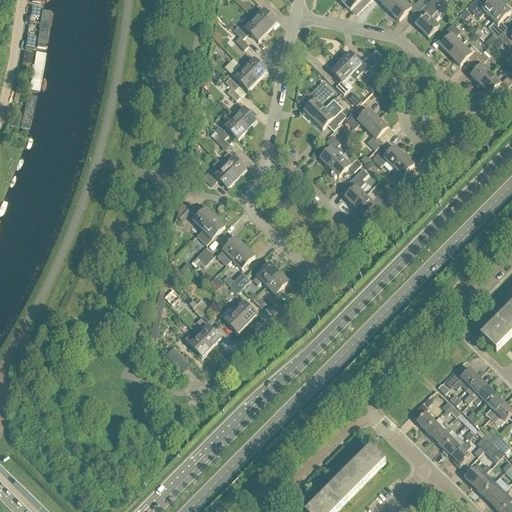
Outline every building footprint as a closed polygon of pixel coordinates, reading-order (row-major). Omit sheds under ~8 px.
[(367,0),(346,0),(341,5),(351,14),(352,14),(353,15),(358,10),(362,14),(371,4),(367,0)] [(386,0),(381,6),(390,15),(403,2),(400,0),(386,0)] [(485,16),(490,21),(503,8),(495,0),(488,7),(481,0),(470,12),(480,22),(485,16)] [(403,2),(390,15),(399,24),(410,14),(415,19),(426,9),(420,3),(416,7),(413,5),(409,9),(403,2)] [(420,15),(425,20),(416,29),(429,42),(440,30),(431,21),(441,10),(433,2),(420,15)] [(31,19),(38,20),(39,9),(32,8),(31,19)] [(490,51),(499,41),(508,32),(501,26),(511,16),(503,8),(490,21),(495,26),(489,31),(496,38),(487,48),(490,51)] [(264,13),(255,23),(268,36),(277,27),(264,13)] [(41,15),(35,52),(47,54),(52,16),(41,15)] [(449,20),(453,25),(458,20),(453,16),(449,20)] [(268,36),(255,23),(251,19),(242,29),(259,45),(268,36)] [(441,49),(451,59),(462,48),(456,42),(462,36),(453,28),(441,40),(446,44),(441,49)] [(234,35),(240,41),(243,43),(247,39),(238,30),(234,35)] [(479,32),(475,36),(480,41),(484,37),(479,32)] [(511,48),(511,36),(508,32),(499,41),(509,51),(511,48)] [(240,41),(236,45),(245,54),(249,49),(243,43),(240,41)] [(471,69),(472,69),(472,68),(483,57),(474,48),(469,54),(462,48),(451,59),(461,69),(466,64),(471,69)] [(30,67),(32,56),(24,54),(22,65),(30,67)] [(37,56),(29,93),(39,95),(48,59),(37,56)] [(345,60),(340,65),(357,81),(363,74),(365,77),(373,69),(365,61),(360,66),(350,56),(345,61),(345,60)] [(471,79),(481,89),(492,77),(483,68),(490,61),(484,56),(483,57),(472,68),(472,69),(477,74),(471,79)] [(254,63),(245,72),(258,85),(267,76),(254,63)] [(357,81),(340,65),(336,69),(336,70),(331,75),(342,85),(337,90),(344,98),(352,90),(350,88),(357,81)] [(258,85),(245,72),(242,69),(232,78),(249,94),(258,85)] [(492,77),(481,89),(485,93),(484,94),(484,96),(488,100),(490,100),(497,93),(502,98),(511,87),(511,83),(509,80),(502,87),(492,77)] [(375,83),(372,85),(378,90),(380,88),(383,85),(378,80),(375,83)] [(226,86),(232,92),(235,95),(239,90),(230,81),(226,86)] [(18,91),(25,93),(27,88),(23,87),(24,85),(21,84),(20,86),(19,85),(18,91)] [(308,120),(313,125),(325,113),(319,106),(331,93),(323,85),(309,99),(314,104),(304,115),(309,119),(308,120)] [(232,92),(228,96),(237,105),(241,101),(235,95),(232,92)] [(357,95),(352,100),(359,108),(365,103),(357,95)] [(37,102),(27,99),(20,132),(29,134),(37,102)] [(346,120),(338,112),(332,106),(325,113),(313,125),(317,129),(318,128),(323,133),(333,123),(338,128),(346,120)] [(244,112),(235,121),(248,134),(257,125),(244,112)] [(361,127),(368,134),(380,121),(375,117),(370,113),(359,123),(354,118),(347,126),(355,133),(361,127)] [(248,134),(235,121),(225,130),(239,143),(248,134)] [(380,121),(368,134),(374,140),(368,146),(376,154),(383,147),(378,142),(388,131),(383,126),(384,126),(380,121)] [(216,135),(218,137),(225,144),(229,139),(220,130),(216,135)] [(218,137),(214,142),(227,154),(231,150),(225,144),(218,137)] [(325,168),(329,172),(341,160),(335,154),(341,147),(333,139),(325,147),(330,152),(320,162),(325,167),(325,168)] [(387,164),(394,171),(406,159),(402,154),(401,155),(396,150),(386,160),(381,155),(373,163),(381,171),(387,164)] [(230,164),(225,170),(238,183),(247,174),(234,161),(235,161),(229,155),(225,160),(230,164)] [(365,167),(368,165),(370,163),(365,158),(361,163),(365,167)] [(354,176),(362,168),(353,159),(346,165),(341,160),(329,172),(333,177),(334,176),(339,181),(349,171),(354,176)] [(406,159),(394,171),(400,178),(394,184),(402,192),(410,184),(405,179),(415,169),(410,164),(410,163),(406,159)] [(238,183),(225,170),(218,164),(214,169),(216,174),(211,180),(208,177),(203,182),(212,191),(219,184),(228,193),(238,183)] [(368,165),(365,167),(364,169),(368,173),(372,169),(368,165)] [(349,207),(354,212),(366,199),(359,192),(366,186),(363,183),(368,178),(363,173),(350,186),(355,191),(345,201),(350,207),(349,207)] [(366,199),(354,212),(358,216),(359,215),(364,220),(374,210),(379,215),(387,207),(379,199),(373,206),(366,199)] [(176,219),(179,222),(182,225),(192,216),(183,208),(178,212),(178,218),(176,219)] [(193,225),(203,235),(216,221),(207,212),(193,225)] [(216,221),(203,235),(197,240),(207,250),(225,231),(216,221)] [(232,265),(246,251),(236,241),(223,255),(218,260),(227,270),(232,265)] [(246,251),(232,265),(241,274),(255,260),(246,251)] [(198,261),(202,265),(211,256),(207,252),(198,261)] [(211,256),(202,265),(206,269),(215,260),(211,256)] [(196,271),(202,265),(198,261),(192,267),(196,271)] [(267,289),(280,276),(271,267),(258,280),(253,284),(258,289),(262,285),(267,289)] [(242,275),(234,284),(238,288),(247,280),(242,275)] [(280,276),(267,289),(276,299),(290,285),(280,276)] [(217,280),(209,288),(216,295),(221,290),(220,289),(223,287),(217,280)] [(251,284),(247,280),(238,288),(242,293),(251,284)] [(242,293),(238,288),(234,284),(229,288),(238,297),(242,293)] [(176,290),(167,299),(176,308),(184,299),(176,290)] [(253,303),(262,312),(266,308),(258,299),(253,303)] [(240,302),(231,311),(248,328),(257,319),(244,306),(240,302)] [(198,308),(193,303),(189,307),(194,311),(198,308)] [(202,303),(198,308),(207,316),(211,312),(202,303)] [(207,316),(198,308),(194,311),(193,312),(202,321),(207,316)] [(511,308),(481,339),(497,355),(511,339),(511,308)] [(248,328),(231,311),(222,320),(226,324),(239,337),(248,328)] [(204,333),(199,338),(212,352),(221,342),(204,325),(200,328),(204,333)] [(212,352),(199,338),(194,343),(190,339),(185,343),(203,361),(212,352)] [(186,368),(188,365),(174,351),(167,358),(183,375),(188,370),(186,368)] [(462,389),(466,394),(479,381),(470,372),(461,381),(457,377),(447,387),(451,391),(454,389),(458,393),(462,389)] [(469,408),(473,405),(488,390),(479,381),(466,394),(471,398),(465,404),(469,408)] [(439,392),(446,398),(450,394),(443,388),(439,392)] [(483,403),(487,408),(497,398),(488,390),(473,405),(477,409),(483,403)] [(450,403),(454,407),(459,401),(456,398),(450,403)] [(486,418),(491,422),(506,407),(497,398),(487,408),(492,412),(486,418)] [(459,401),(454,407),(457,410),(462,404),(459,401)] [(511,413),(506,407),(491,422),(495,426),(500,421),(505,426),(511,418),(511,413)] [(417,426),(426,434),(435,425),(427,417),(430,414),(424,408),(419,412),(425,418),(417,426)] [(445,414),(446,414),(449,418),(455,412),(451,408),(445,414)] [(468,421),(471,424),(477,418),(474,415),(468,421)] [(457,421),(466,429),(469,426),(460,418),(457,421)] [(477,418),(471,424),(474,427),(480,422),(477,418)] [(435,443),(448,430),(444,426),(440,430),(435,425),(426,434),(435,443)] [(469,426),(466,429),(475,438),(478,435),(469,426)] [(452,434),(448,430),(435,443),(444,452),(453,443),(448,438),(452,434)] [(481,432),(477,436),(483,442),(487,437),(481,432)] [(490,441),(488,443),(492,447),(500,439),(492,432),(487,437),(490,441)] [(444,452),(452,461),(466,447),(457,438),(453,443),(444,452)] [(500,439),(492,447),(499,453),(500,452),(505,457),(511,451),(500,439)] [(477,447),(484,455),(492,447),(488,443),(486,445),(483,442),(477,447)] [(466,447),(452,461),(455,464),(454,465),(460,472),(466,466),(465,466),(471,460),(466,456),(472,450),(467,446),(466,447)] [(492,447),(484,455),(491,461),(499,453),(492,447)] [(309,511),(340,511),(387,466),(371,450),(309,511)] [(349,462),(345,467),(349,471),(354,466),(349,462)] [(506,475),(508,473),(511,469),(509,466),(503,472),(506,475)] [(474,490),(487,477),(491,472),(487,468),(483,472),(478,468),(465,481),(474,490)] [(474,490),(482,499),(496,485),(487,477),(474,490)] [(482,499),(491,508),(505,494),(496,485),(482,499)] [(495,511),(504,511),(509,507),(511,504),(511,501),(505,494),(491,508),(495,511)]
